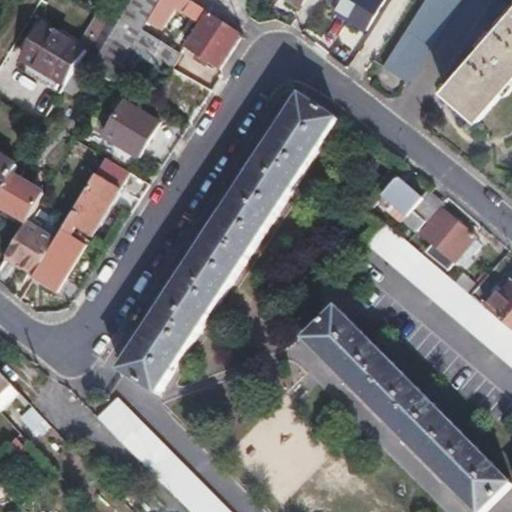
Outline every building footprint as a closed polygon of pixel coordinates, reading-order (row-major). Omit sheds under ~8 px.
[(116,0),(106,17),(98,30),(112,39),(124,18),(143,30),(148,21),(160,0),(116,0)] [(200,7),(189,0),(160,0),(148,21),(153,24),(157,18),(165,24),(175,9),(202,24),(187,49),(221,71),(221,70),(243,37),(238,33),(236,30),(200,7)] [(334,0),(338,3),(333,9),(366,31),(386,0),(334,0)] [(426,0),(384,67),(408,82),(460,0),(426,0)] [(124,18),(112,39),(130,51),(143,30),(124,18)] [(475,49),(482,55),(449,93),(483,124),(511,89),(511,19),(495,40),(488,34),(475,49)] [(22,60),(66,85),(80,61),(86,51),(43,26),(22,60)] [(112,39),(98,30),(86,51),(80,61),(94,70),(112,39)] [(143,30),(130,51),(147,61),(150,58),(174,72),(184,55),(143,30)] [(130,51),(112,39),(94,70),(112,81),(130,51)] [(207,245),(123,372),(159,396),(254,253),(338,120),(305,97),(207,245)] [(105,138),(140,158),(160,125),(127,104),(105,138)] [(0,195),(13,175),(18,166),(0,155),(0,195)] [(130,173),(108,159),(66,227),(74,233),(77,229),(90,238),(130,173)] [(13,175),(0,195),(0,208),(26,225),(28,222),(44,195),(13,175)] [(422,202),(397,181),(383,199),(407,219),(422,202)] [(430,193),(422,202),(407,219),(404,223),(411,229),(415,233),(436,207),(440,203),(430,193)] [(474,238),(436,207),(415,233),(431,246),(426,252),(449,270),(454,265),(460,270),(479,247),(472,240),(474,238)] [(26,225),(6,259),(36,276),(58,240),(28,222),(26,225)] [(36,276),(34,279),(56,294),(86,245),(72,236),(74,233),(66,227),(58,240),(36,276)] [(402,240),(386,228),(370,248),(434,300),(511,366),(511,331),(488,311),(487,310),(470,296),(457,286),(402,240)] [(470,296),(477,287),(464,277),(457,286),(470,296)] [(511,280),(487,310),(488,311),(511,331),(511,280)] [(478,511),(310,341),(279,372),(365,458),(419,511),(478,511)] [(23,396),(0,372),(0,411),(4,416),(23,396)] [(230,511),(119,398),(99,419),(190,511),(230,511)] [(35,405),(20,415),(36,439),(51,429),(35,405)] [(285,500),(331,452),(297,419),(292,424),(283,416),(262,438),(264,440),(244,461),(285,500)]
